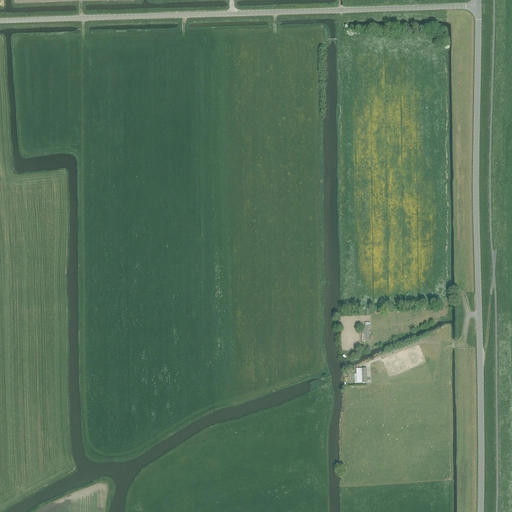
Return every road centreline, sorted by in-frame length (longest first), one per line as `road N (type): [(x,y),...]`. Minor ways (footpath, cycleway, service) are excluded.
road 1 (tertiary): [(480,511),(478,5)]
road 2 (unclassified): [(0,21),(478,5)]
